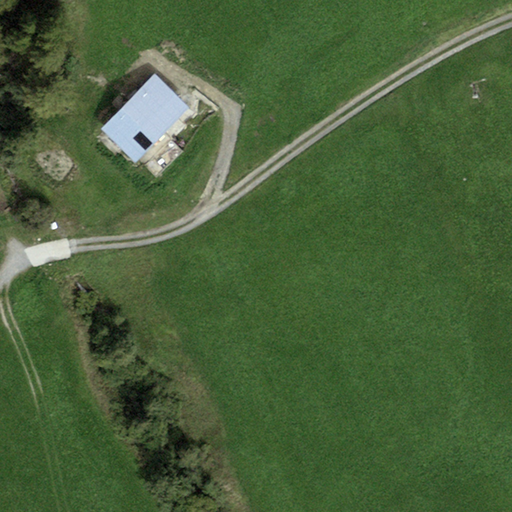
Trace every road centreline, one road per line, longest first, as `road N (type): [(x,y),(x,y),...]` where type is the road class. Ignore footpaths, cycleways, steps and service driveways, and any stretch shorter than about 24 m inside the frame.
road 1 (track): [(511,18),(376,92),(184,225),(27,257),(2,276)]
road 2 (track): [(2,276),(63,511)]
